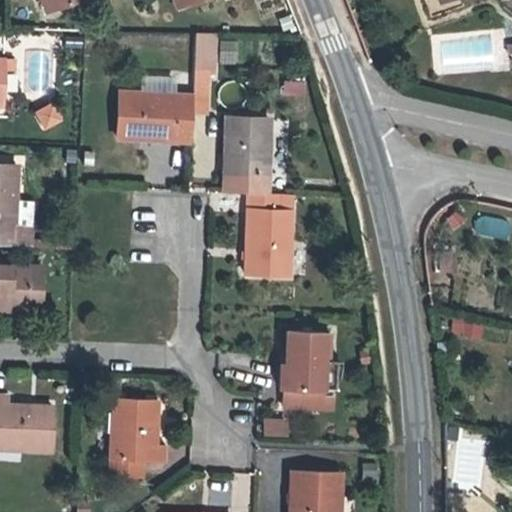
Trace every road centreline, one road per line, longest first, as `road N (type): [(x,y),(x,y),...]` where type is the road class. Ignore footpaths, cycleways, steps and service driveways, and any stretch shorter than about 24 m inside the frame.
road 1 (tertiary): [(414,511),(396,250),(373,161)]
road 2 (residential): [(0,348),(189,356)]
road 3 (residential): [(357,106),(511,143)]
road 4 (residential): [(373,161),(511,189)]
road 5 (residential): [(189,356),(190,233)]
road 6 (residential): [(189,356),(221,417),(222,441),(251,444)]
